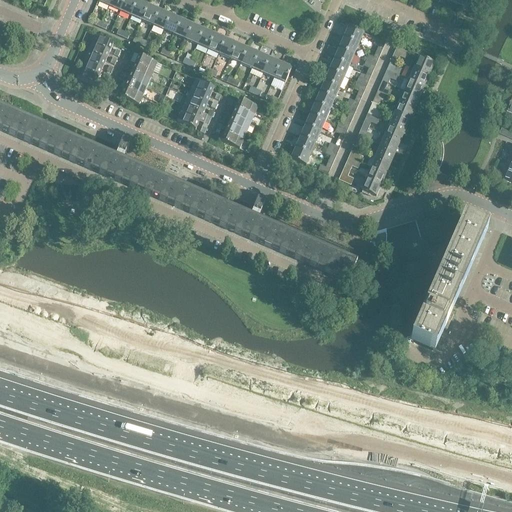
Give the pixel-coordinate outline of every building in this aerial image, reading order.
[(120,12),(124,0),(111,0),(109,7),(120,12)] [(131,17),(137,2),(133,0),(124,0),(120,12),(131,17)] [(463,0),(461,7),(472,12),(475,6),(477,6),(479,0),(463,0)] [(142,22),(148,7),(137,2),(131,17),(142,22)] [(153,26),(159,11),(148,7),(142,22),(153,26)] [(164,31),(170,16),(159,11),(153,26),(164,31)] [(175,36),(181,21),(170,16),(164,31),(175,36)] [(186,41),(192,26),(181,21),(175,36),(186,41)] [(197,46),(203,31),(192,26),(186,41),(197,46)] [(348,28),(344,39),(359,45),(363,34),(364,34),(348,27),(348,28)] [(208,50),(214,35),(203,31),(197,46),(208,50)] [(219,55),(225,40),(214,35),(208,50),(219,55)] [(95,37),(91,46),(109,54),(113,45),(95,37)] [(354,56),(359,45),(344,39),(339,50),(354,56)] [(378,47),(376,53),(381,55),(383,49),(383,48),(385,44),(386,44),(376,39),(373,45),(378,47)] [(230,60),(236,45),(225,40),(219,55),(230,60)] [(241,65),(247,50),(236,45),(230,60),(241,65)] [(106,62),(109,54),(91,46),(87,54),(106,62)] [(394,53),(392,60),(397,62),(400,57),(405,59),(408,53),(397,48),(396,49),(395,53),(394,53)] [(252,70),(258,54),(247,50),(241,65),(252,70)] [(349,67),(354,56),(339,50),(334,61),(349,67)] [(378,61),(381,55),(376,53),(374,58),(368,56),(366,61),(376,66),(376,65),(378,61)] [(102,70),(106,62),(87,54),(84,62),(102,70)] [(263,74),(269,59),(258,54),(252,70),(263,74)] [(139,56),(135,65),(153,73),(157,64),(139,56)] [(418,58),(413,69),(429,76),(434,65),(428,62),(428,60),(422,57),(421,59),(418,58)] [(274,79),(280,64),(269,59),(263,74),(274,79)] [(395,67),(397,62),(392,60),(389,66),(387,70),(387,71),(398,76),(401,70),(395,67)] [(344,78),(349,67),(334,61),(329,72),(344,78)] [(376,66),(366,61),(364,67),(369,69),(366,75),(371,77),(374,71),(375,66),(376,66)] [(98,79),(102,70),(84,62),(80,71),(98,79)] [(291,69),(280,64),(274,79),(285,84),(284,84),(285,84),(292,69),(291,68),(291,69)] [(153,73),(135,65),(131,73),(150,81),(153,73)] [(429,76),(413,69),(409,68),(405,79),(408,80),(424,87),(429,76)] [(95,87),(98,79),(80,71),(76,79),(95,87)] [(398,76),(387,71),(385,76),(382,82),(388,84),(390,79),(396,82),(398,76)] [(339,89),(344,78),(329,72),(324,83),(339,89)] [(146,89),(150,81),(131,73),(128,81),(146,89)] [(368,83),(371,77),(366,75),(364,80),(359,78),(357,83),(366,88),(367,87),(366,87),(368,83)] [(188,88),(192,90),(210,98),(214,89),(192,79),(188,88)] [(419,98),(424,87),(408,80),(403,91),(419,98)] [(142,98),(146,89),(128,81),(124,90),(142,98)] [(386,89),(388,84),(382,82),(379,88),(380,88),(378,92),(377,93),(389,98),(391,92),(386,89)] [(335,100),(339,89),(324,83),(320,94),(335,100)] [(366,88),(357,83),(354,89),(359,91),(357,97),(361,99),(364,93),(366,88)] [(139,106),(142,98),(124,90),(120,98),(139,106)] [(210,98),(192,90),(188,98),(206,106),(210,98)] [(415,109),(419,98),(403,91),(399,102),(415,109)] [(386,103),(389,98),(377,93),(375,98),(372,104),(378,106),(380,101),(386,103)] [(330,111),(335,100),(320,94),(315,105),(330,111)] [(359,105),(361,99),(357,97),(354,102),(349,100),(347,105),(357,110),(357,109),(359,105)] [(203,114),(206,106),(188,98),(184,106),(203,114)] [(239,100),(236,109),(254,117),(258,108),(239,100)] [(410,120),(415,109),(399,102),(394,113),(410,120)] [(376,111),(378,106),(372,104),(370,110),(368,114),(368,115),(379,120),(382,114),(376,111)] [(325,122),(330,111),(315,105),(310,116),(325,122)] [(356,110),(357,110),(347,105),(344,111),(349,113),(347,119),(352,121),(355,115),(354,115),(356,110)] [(116,157),(0,106),(0,131),(348,283),(357,262),(356,262),(258,219),(260,214),(265,204),(257,200),(253,211),(251,216),(123,160),(125,155),(129,145),(122,141),(118,152),(116,157)] [(209,120),(210,117),(207,116),(203,114),(184,106),(181,115),(199,122),(208,126),(210,121),(209,120)] [(250,125),(254,117),(236,109),(232,117),(250,125)] [(405,131),(410,120),(394,113),(389,124),(405,131)] [(195,131),(199,122),(181,115),(177,123),(195,131)] [(376,127),(379,120),(368,115),(367,115),(368,115),(366,120),(363,126),(369,128),(370,124),(376,127)] [(320,133),(325,122),(310,116),(305,127),(320,133)] [(247,134),(250,125),(232,117),(228,126),(247,134)] [(349,127),(352,121),(347,119),(345,124),(340,122),(337,127),(347,132),(347,131),(349,127)] [(405,131),(389,124),(385,123),(381,134),(400,142),(405,131)] [(243,142),(247,134),(228,126),(225,134),(243,142)] [(366,133),(369,128),(363,126),(360,132),(359,136),(358,136),(358,137),(370,142),(372,136),(366,133)] [(315,144),(320,133),(305,127),(300,138),(315,144)] [(347,132),(337,127),(335,133),(340,135),(337,141),(342,143),(345,137),(347,132)] [(511,140),(511,137),(511,133),(502,129),(500,135),(511,140)] [(239,150),(243,142),(225,134),(221,142),(239,150)] [(395,153),(400,142),(381,134),(376,145),(395,153)] [(370,142),(358,137),(356,142),(353,148),(359,150),(361,145),(367,148),(370,142)] [(311,155),(315,144),(300,138),(296,149),(311,155)] [(340,149),(342,143),(337,141),(335,146),(330,144),(328,149),(337,154),(338,153),(339,149),(340,149)] [(390,164),(395,153),(376,145),(371,156),(375,157),(390,164)] [(357,155),(359,150),(353,148),(351,154),(349,158),(348,159),(360,164),(362,158),(357,155)] [(306,166),(311,155),(296,149),(291,160),(290,159),(290,160),(306,167),(306,166)] [(337,155),(337,154),(328,149),(325,155),(330,157),(328,163),(333,165),(335,159),(337,154),(337,155)] [(386,175),(390,164),(375,157),(370,168),(386,175)] [(360,164),(348,159),(349,160),(347,164),(346,164),(344,170),(350,172),(352,167),(357,170),(360,164)] [(330,171),(333,165),(328,163),(325,168),(320,166),(318,172),(328,176),(328,175),(330,171)] [(381,186),(386,175),(370,168),(365,179),(381,186)] [(347,177),(350,172),(344,170),(341,176),(342,176),(340,180),(339,180),(339,181),(350,186),(353,180),(347,177)] [(511,184),(511,174),(504,172),(501,180),(511,184)] [(376,197),(381,186),(365,179),(360,190),(363,191),(362,193),(363,194),(363,193),(368,196),(369,196),(370,194),(376,197)] [(487,232),(463,221),(410,341),(434,351),(444,329),(447,331),(454,314),(451,313),(487,232)]
